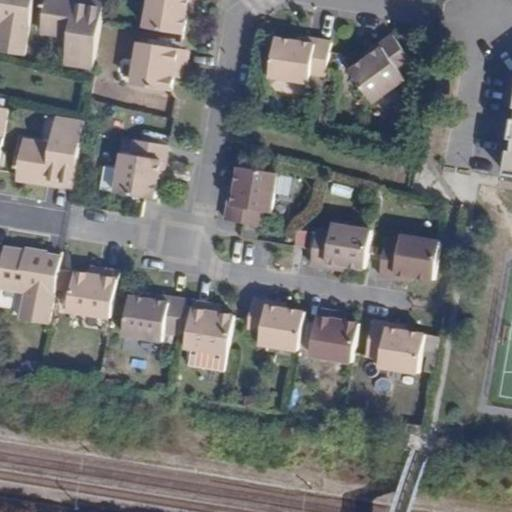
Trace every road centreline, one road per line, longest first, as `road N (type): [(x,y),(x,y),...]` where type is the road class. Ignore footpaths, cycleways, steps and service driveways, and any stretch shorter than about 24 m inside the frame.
road 1 (residential): [(0,213),(196,246),(236,19),(260,0)]
road 2 (residential): [(463,160),(485,23)]
road 3 (residential): [(352,0),(485,23)]
